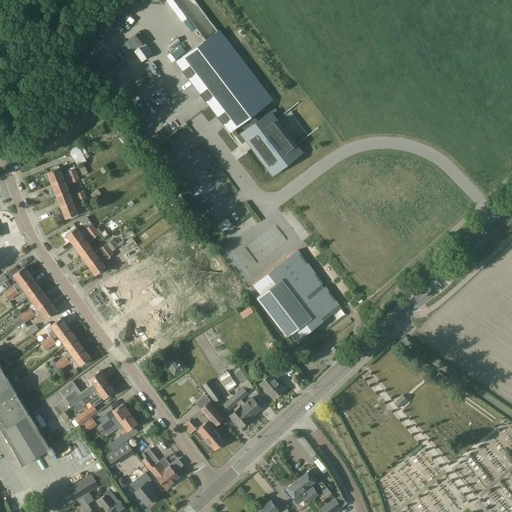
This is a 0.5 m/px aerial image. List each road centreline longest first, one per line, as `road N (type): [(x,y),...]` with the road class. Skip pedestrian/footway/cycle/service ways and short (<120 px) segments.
road 1 (residential): [(215,488),(35,246),(0,164)]
road 2 (secondary): [(298,412),(511,213)]
road 3 (unknown): [(369,346),(262,210)]
